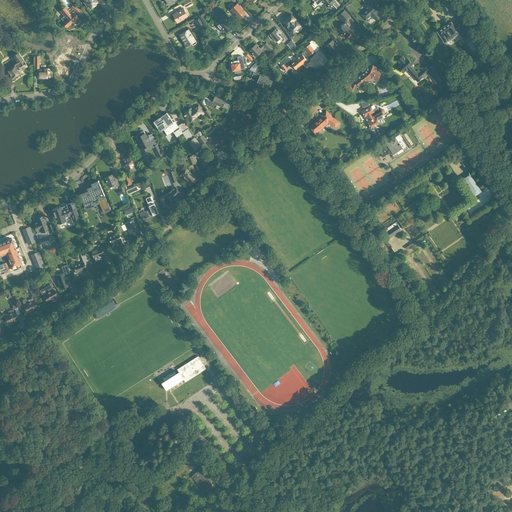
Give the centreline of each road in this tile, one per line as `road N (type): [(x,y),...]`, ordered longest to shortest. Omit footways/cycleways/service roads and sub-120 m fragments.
road 1 (residential): [(0,352),(141,249),(283,114)]
road 2 (unclassified): [(219,511),(366,363),(430,325)]
road 3 (unclassified): [(430,325),(283,114)]
road 4 (residential): [(11,204),(81,169),(185,73)]
road 5 (residential): [(283,114),(416,0)]
road 6 (residential): [(0,101),(71,83),(91,38),(123,0)]
road 7 (unclassified): [(430,325),(471,292),(511,232)]
